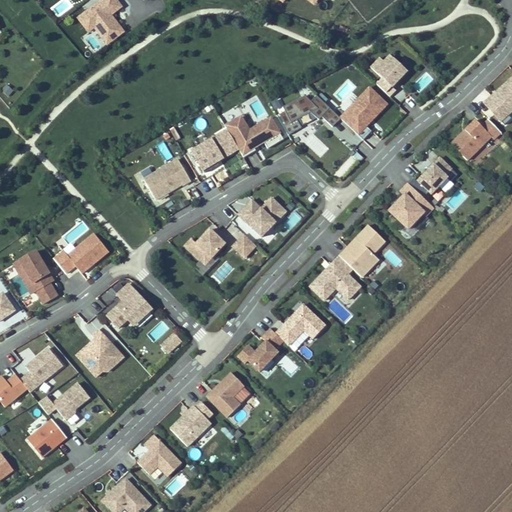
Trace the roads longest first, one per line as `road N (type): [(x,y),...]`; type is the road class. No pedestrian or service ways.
road 1 (residential): [(25,511),(121,439),(214,347),(339,200)]
road 2 (residential): [(0,350),(163,237),(293,160),(339,200)]
road 3 (residential): [(339,200),(466,86),(506,45),(511,26)]
